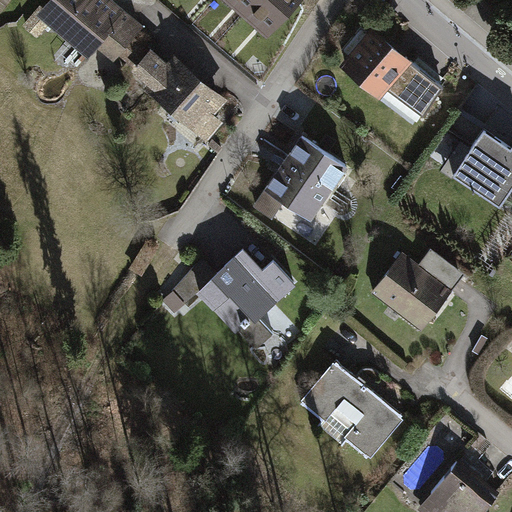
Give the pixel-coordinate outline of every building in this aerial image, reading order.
[(111,3),(107,0),(62,0),(41,25),(87,65),(98,52),(123,73),(128,68),(144,49),(153,39),(111,3)] [(298,0),(242,0),(273,28),(298,0)] [(383,37),(371,27),(339,65),(377,97),(384,88),(423,116),(441,87),(383,37)] [(205,146),(223,126),(214,118),(226,104),(204,85),(176,60),(168,70),(156,59),(144,49),(128,68),(153,90),(148,96),(205,146)] [(511,124),(510,124),(489,110),(457,158),(508,190),(511,183),(511,124)] [(344,166),(299,136),(284,158),(266,186),(311,216),(344,166)] [(274,285),(238,246),(223,260),(196,286),(232,324),(274,285)] [(453,287),(402,249),(372,289),(423,327),(444,299),(453,287)] [(363,385),(331,358),(298,398),(366,454),(399,415),(363,385)] [(425,511),(480,511),(498,491),(476,474),(457,459),(419,507),(425,511)]
